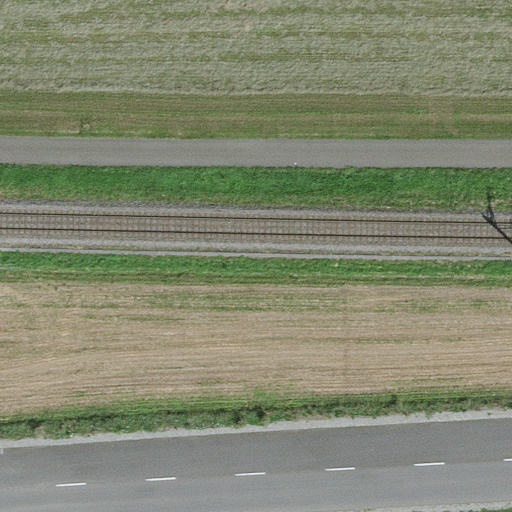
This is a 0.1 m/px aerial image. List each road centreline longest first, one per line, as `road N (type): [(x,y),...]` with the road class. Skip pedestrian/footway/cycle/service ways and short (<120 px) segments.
road 1 (primary): [(0,489),(511,459)]
road 2 (track): [(511,153),(0,148)]
